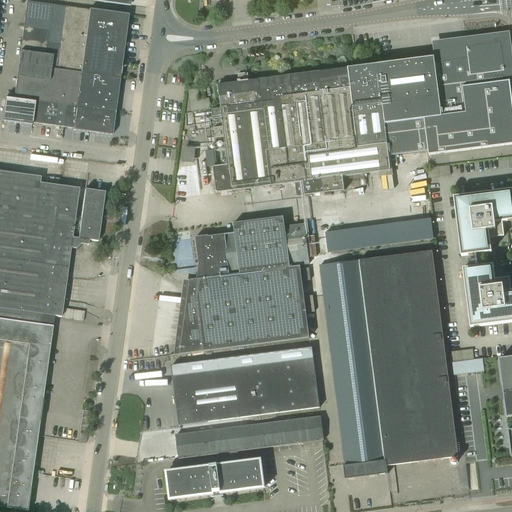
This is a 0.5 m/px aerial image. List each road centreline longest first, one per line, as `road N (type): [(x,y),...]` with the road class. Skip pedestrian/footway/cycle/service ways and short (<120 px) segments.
road 1 (unclassified): [(91,511),(158,36)]
road 2 (unclassified): [(158,36),(213,37),(442,3)]
